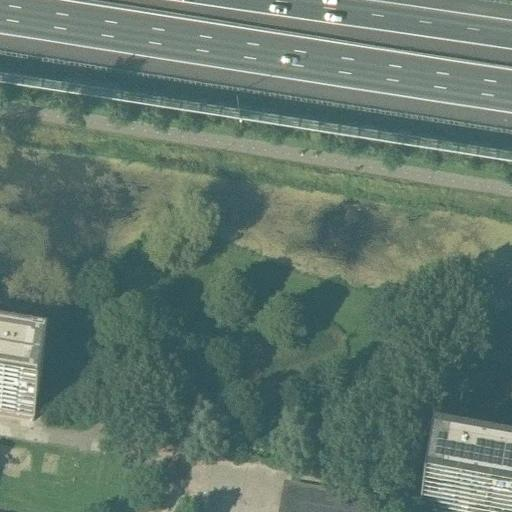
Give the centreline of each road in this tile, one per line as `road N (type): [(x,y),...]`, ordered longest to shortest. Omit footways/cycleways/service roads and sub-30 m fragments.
road 1 (motorway): [(0,10),(511,93)]
road 2 (motorway): [(511,36),(267,0)]
